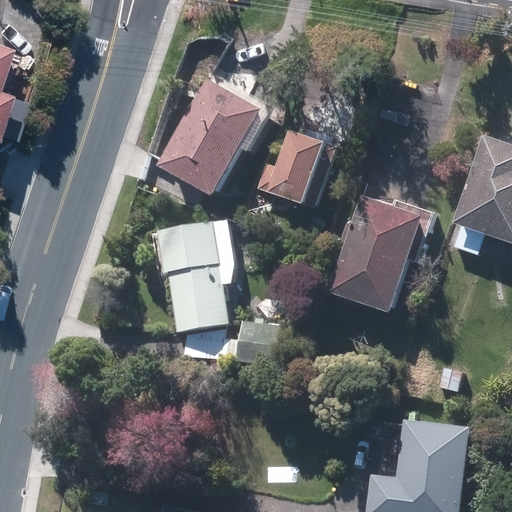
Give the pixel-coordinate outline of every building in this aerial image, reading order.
[(333,65),(324,103),(364,112),(373,73),(333,65)] [(162,171),(216,200),(264,113),(210,84),(162,171)] [(337,149),(294,135),(282,172),(267,167),(259,190),(317,210),(337,149)] [(511,148),(486,140),(458,226),(511,244),(511,148)] [(424,219),(365,200),(333,295),(392,314),(424,219)] [(234,324),(215,225),(161,236),(169,274),(171,274),(184,334),(234,324)] [(466,375),(445,369),(439,390),(460,396),(466,375)] [(371,476),(366,511),(461,511),(470,428),(404,420),(398,479),(371,476)]
